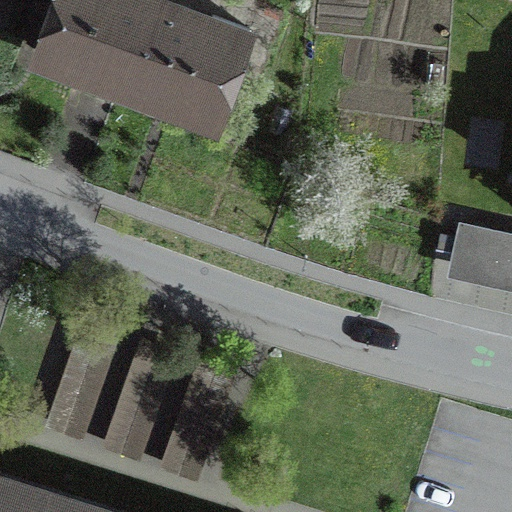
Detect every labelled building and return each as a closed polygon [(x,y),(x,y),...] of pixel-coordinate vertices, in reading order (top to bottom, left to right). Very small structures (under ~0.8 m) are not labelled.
[(0,0),(0,27),(10,0),(0,0)] [(56,0),(38,54),(168,101),(215,119),(242,42),(144,6),(146,0),(56,0)] [(114,332),(81,321),(46,423),(79,434),(114,332)] [(170,352),(137,341),(102,444),(135,455),(170,352)] [(227,371),(194,360),(160,463),(192,474),(227,371)] [(0,511),(91,511),(0,483),(0,511)]
